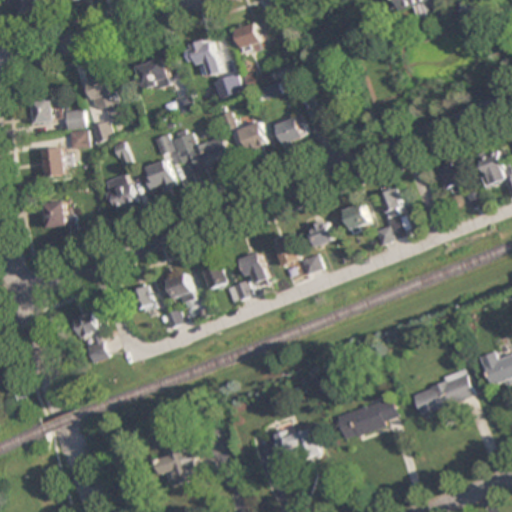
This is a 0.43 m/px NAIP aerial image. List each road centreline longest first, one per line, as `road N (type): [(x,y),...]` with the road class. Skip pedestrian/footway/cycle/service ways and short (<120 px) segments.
road 1 (residential): [(511,101),(21,295)]
road 2 (residential): [(0,204),(18,286),(99,511)]
road 3 (residential): [(205,0),(0,69)]
